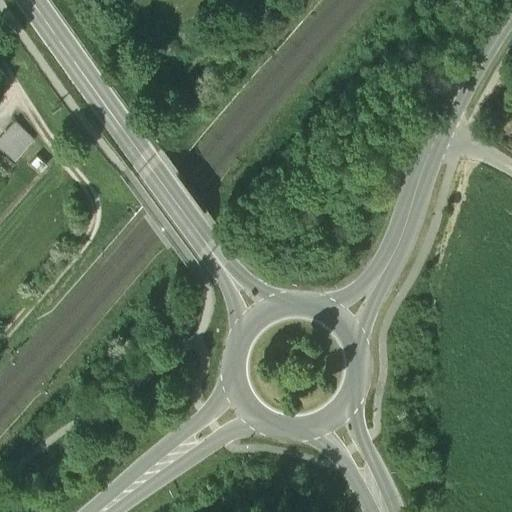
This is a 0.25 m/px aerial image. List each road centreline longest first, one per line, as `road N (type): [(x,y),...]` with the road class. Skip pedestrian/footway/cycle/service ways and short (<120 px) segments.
road 1 (secondary): [(28,0),(257,314)]
road 2 (unclassified): [(341,323),(389,261),(462,79),(511,6)]
road 3 (track): [(0,343),(73,256),(93,216),(85,190),(23,98)]
road 4 (secondary): [(96,511),(243,398)]
